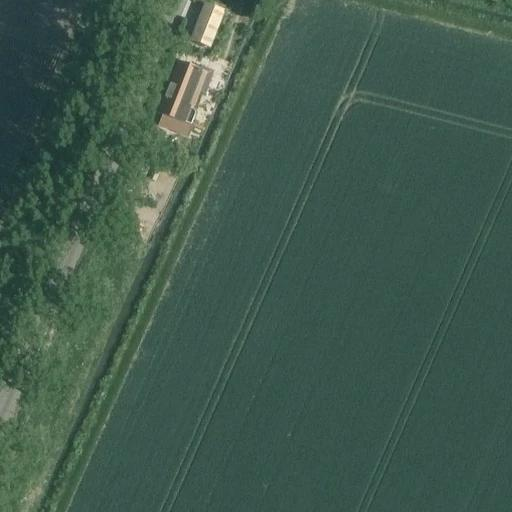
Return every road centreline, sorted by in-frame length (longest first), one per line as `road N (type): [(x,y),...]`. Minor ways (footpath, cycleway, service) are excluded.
road 1 (track): [(280,0),(60,511)]
road 2 (unclassified): [(0,418),(180,0)]
road 3 (track): [(0,223),(96,0)]
road 4 (track): [(511,34),(376,0)]
